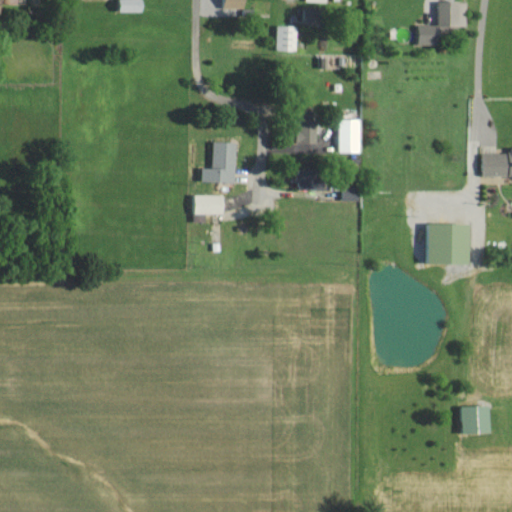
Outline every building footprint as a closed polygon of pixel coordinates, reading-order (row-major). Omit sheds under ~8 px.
[(415,25),(415,45),(435,45),(435,27),(464,27),(464,2),(434,2),(434,25),(415,25)] [(296,26),(275,26),(275,51),(296,51),(296,26)] [(356,153),(357,120),(336,119),(335,153),(356,153)] [(204,168),(204,181),(237,182),(239,142),(215,141),(215,168),(204,168)] [(511,148),(506,148),(505,154),(479,153),(479,177),(511,177),(511,148)] [(354,187),(339,186),(338,200),(353,201),(354,187)] [(226,195),(197,195),(196,222),(208,222),(208,214),(226,214),(226,195)] [(465,225),(421,224),(420,264),(464,265),(465,225)] [(457,434),(484,433),(483,406),(456,407),(457,434)]
